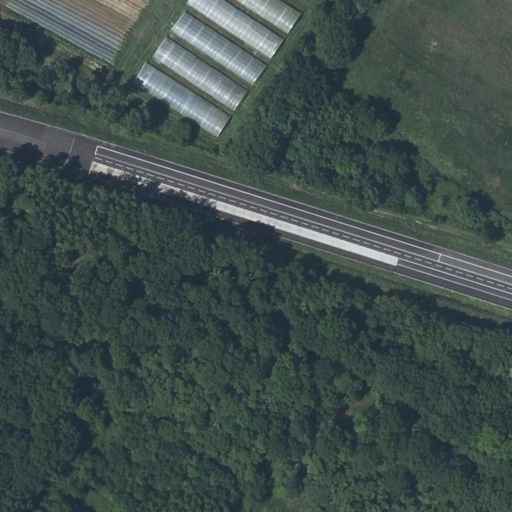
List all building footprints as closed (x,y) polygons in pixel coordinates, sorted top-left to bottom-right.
[(224,0),(188,0),(186,4),(273,56),(285,36),(224,0)] [(284,0),(239,0),(290,30),(302,10),(284,0)] [(167,30),(259,83),(271,63),(179,10),(167,30)] [(147,54),(241,110),(253,90),(159,34),(147,54)] [(145,62),(133,82),(220,133),(231,113),(145,62)]
